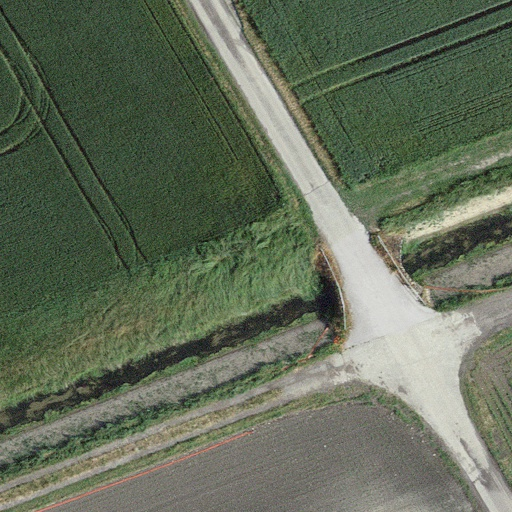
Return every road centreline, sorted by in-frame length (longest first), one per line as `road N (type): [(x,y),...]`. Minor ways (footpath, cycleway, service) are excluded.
road 1 (track): [(490,511),(194,0)]
road 2 (track): [(511,295),(0,495)]
